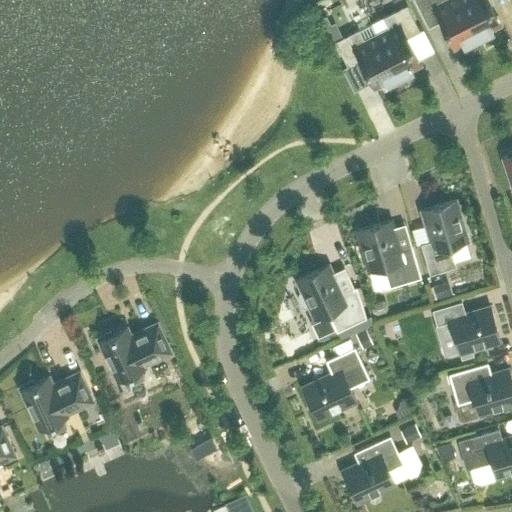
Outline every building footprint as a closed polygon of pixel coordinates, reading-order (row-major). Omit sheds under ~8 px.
[(416,0),(428,23),(441,17),(454,44),(463,39),(464,41),(477,34),(460,0),(416,0)] [(460,0),(477,34),(490,27),(490,26),(499,22),(487,0),(460,0)] [(511,0),(503,0),(507,15),(511,13),(511,0)] [(397,74),(410,67),(410,66),(419,62),(405,35),(418,28),(406,4),(383,15),(389,26),(376,32),(397,74)] [(324,26),(330,22),(326,13),(319,17),(324,26)] [(364,39),(358,28),(336,39),(348,63),(361,57),(374,84),(383,79),(384,81),(397,74),(376,32),(364,39)] [(511,148),(507,150),(508,153),(502,155),(511,187),(511,148)] [(454,198),(423,207),(433,238),(420,241),(429,271),(455,264),(449,243),(466,238),(454,198)] [(397,249),(388,218),(357,227),(366,255),(363,256),(367,269),(373,289),(389,284),(421,275),(411,245),(397,249)] [(309,318),(318,337),(366,315),(356,285),(340,293),(326,263),(297,277),(303,289),(299,291),(298,294),(302,303),(306,305),(309,303),(315,315),(309,318)] [(499,337),(490,306),(465,313),(461,299),(432,307),(436,322),(450,318),(459,349),(499,337)] [(126,384),(144,375),(139,366),(144,364),(143,362),(170,349),(156,321),(130,333),(126,325),(112,332),(111,329),(97,335),(108,359),(117,377),(121,375),(126,384)] [(365,326),(355,331),(362,346),(373,341),(365,326)] [(295,352),(289,339),(281,343),(287,356),(295,352)] [(332,372),(303,386),(317,415),(343,403),(344,405),(356,400),(349,385),(369,376),(354,345),(326,358),(332,372)] [(511,400),(511,380),(509,368),(494,373),(490,371),(487,360),(449,371),(457,400),(454,401),(458,417),(462,419),(478,414),(477,411),(511,400)] [(48,433),(66,424),(61,415),(66,413),(65,411),(92,398),(78,370),(52,382),(48,374),(34,380),(33,378),(19,384),(39,426),(43,424),(48,433)] [(0,459),(14,453),(0,424),(0,459)] [(459,437),(466,465),(469,464),(473,479),(480,482),(497,477),(496,474),(511,469),(511,436),(502,439),(498,426),(459,437)] [(357,463),(343,470),(356,499),(394,481),(388,467),(402,461),(390,433),(353,450),(358,460),(357,463)] [(203,439),(209,449),(216,446),(210,435),(203,439)] [(455,454),(450,439),(437,444),(442,458),(455,454)] [(49,466),(63,461),(57,446),(43,451),(49,466)]
